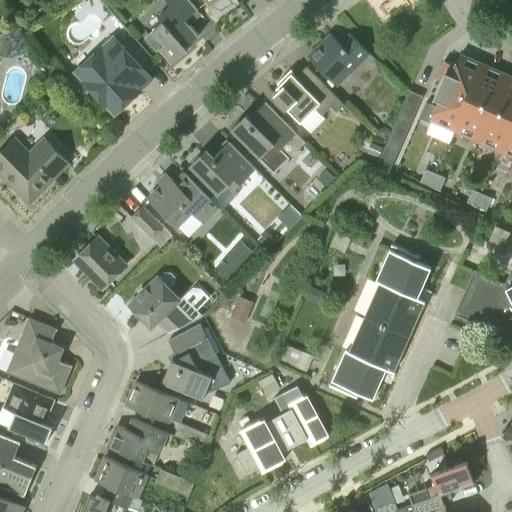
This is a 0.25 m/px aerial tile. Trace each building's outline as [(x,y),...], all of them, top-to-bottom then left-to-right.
[(156,51),(159,48),(171,63),(189,49),(186,46),(199,35),(186,20),(194,12),(181,0),(166,0),(170,4),(158,15),(162,21),(144,37),(156,51)] [(218,0),(209,7),(218,17),(238,3),(235,0),(218,0)] [(337,86),(370,53),(350,33),(340,43),(330,33),(307,56),(337,86)] [(112,35),(73,70),(114,115),(142,89),(135,82),(146,72),(112,35)] [(430,122),(511,158),(511,163),(507,175),(511,176),(511,78),(460,55),(455,66),(444,61),(436,78),(441,81),(433,100),(438,103),(437,106),(426,102),(419,117),(430,122)] [(336,112),(344,104),(306,66),(296,77),(292,73),(294,72),(291,69),(277,83),(279,85),(277,87),(279,89),(273,95),(300,122),(314,108),(321,116),(330,106),(336,112)] [(388,173),(414,114),(422,96),(409,90),(375,167),(388,173)] [(246,114),(231,130),(273,172),(289,156),(281,148),(297,133),(265,102),(250,118),(246,114)] [(390,130),(384,127),(379,128),(376,135),(385,140),(390,130)] [(29,150),(16,137),(0,152),(0,172),(3,176),(6,173),(31,199),(28,201),(29,202),(69,163),(43,137),(29,150)] [(376,158),(383,145),(372,140),(366,153),(376,158)] [(233,190),(255,168),(229,142),(214,157),(207,150),(191,166),(218,194),(228,184),(233,190)] [(82,146),(73,155),(82,165),(91,155),(82,146)] [(420,182),(430,186),(435,173),(426,168),(420,182)] [(335,177),(326,169),(318,178),(327,186),(335,177)] [(219,208),(198,187),(184,173),(175,182),(171,178),(164,185),(162,184),(149,197),(178,226),(192,213),(203,224),(219,208)] [(435,173),(430,186),(440,191),(445,177),(435,173)] [(466,202),(476,207),(482,193),(472,189),(466,202)] [(482,193),(476,207),(486,211),(492,198),(482,193)] [(152,238),(163,227),(143,207),(132,218),(152,238)] [(495,225),(488,240),(504,247),(510,232),(495,225)] [(163,227),(153,238),(161,246),(172,234),(164,226),(163,227)] [(257,240),(266,248),(274,240),(265,231),(257,240)] [(336,231),(329,247),(344,253),(351,238),(336,231)] [(103,288),(125,265),(98,237),(75,259),(103,288)] [(431,268),(417,261),(418,257),(415,256),(414,260),(406,256),(407,252),(391,245),(390,249),(376,281),(379,282),(364,316),(349,349),(346,347),(331,381),(330,385),(346,392),(347,388),(356,391),(354,395),(357,397),(359,393),(373,399),(387,369),(394,372),(394,371),(409,336),(424,302),(425,302),(425,301),(418,298),(431,268)] [(228,279),(243,263),(230,252),(216,268),(228,279)] [(511,270),(509,272),(505,284),(474,270),(455,315),(503,336),(511,330),(511,270)] [(168,333),(202,315),(182,295),(180,297),(159,275),(129,305),(152,328),(157,322),(168,333)] [(312,286),(307,298),(321,304),(326,292),(312,286)] [(240,295),(231,316),(245,322),(254,301),(240,295)] [(7,371),(42,386),(60,393),(72,366),(59,360),(60,356),(55,344),(51,342),(57,329),(29,318),(7,371)] [(162,383),(203,400),(206,392),(229,381),(200,323),(186,331),(168,340),(175,352),(162,383)] [(286,344),(280,359),(295,366),(301,351),(286,344)] [(272,373),(258,381),(265,395),(280,387),(272,373)] [(180,398),(134,380),(124,404),(170,423),(180,398)] [(6,409),(14,412),(8,427),(46,443),(54,423),(53,419),(48,417),(55,400),(13,382),(3,408),(6,409)] [(262,419),(261,418),(240,430),(263,472),(284,461),(280,453),(306,439),(311,446),(326,438),(297,385),(274,398),(282,413),(264,423),(262,419)] [(109,447),(153,465),(158,453),(160,454),(169,433),(134,419),(129,429),(121,426),(117,428),(109,447)] [(207,433),(179,422),(174,435),(202,446),(207,433)] [(0,486),(24,496),(37,466),(14,457),(20,442),(0,434),(0,486)] [(440,445),(425,454),(428,460),(444,452),(440,445)] [(106,485),(133,496),(138,499),(149,474),(105,457),(95,481),(106,485)] [(400,507),(401,511),(427,511),(440,507),(436,496),(468,484),(472,483),(474,483),(474,481),(467,461),(463,462),(462,457),(446,462),(448,467),(432,473),(435,481),(436,484),(426,488),(410,494),(413,502),(400,507)] [(194,482),(160,468),(155,482),(188,496),(194,482)] [(376,511),(399,511),(398,508),(388,482),(369,492),(376,511)] [(105,511),(110,502),(128,509),(133,496),(106,485),(101,497),(96,495),(95,498),(89,495),(82,511),(105,511)] [(0,511),(22,511),(24,507),(0,497),(0,511)]
